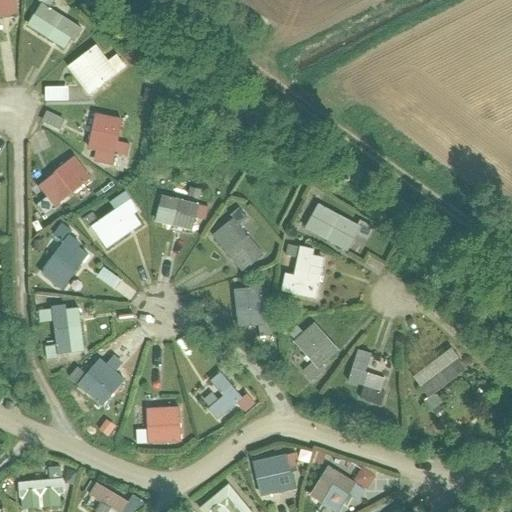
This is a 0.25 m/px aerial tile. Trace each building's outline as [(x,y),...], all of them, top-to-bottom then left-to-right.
[(0,0),(0,18),(23,13),(20,0),(0,0)] [(66,54),(84,27),(47,3),(30,30),(66,54)] [(97,43),(67,65),(91,96),(130,67),(120,54),(110,61),(97,43)] [(71,99),(71,86),(49,86),(50,99),(71,99)] [(141,118),(90,113),(87,150),(103,151),(102,160),(136,164),(141,118)] [(43,183),(59,206),(95,180),(79,157),(43,183)] [(94,225),(109,248),(147,223),(139,211),(143,208),(132,190),(113,203),(117,210),(94,225)] [(158,222),(195,230),(201,201),(164,193),(158,222)] [(362,228),(322,203),(306,229),(347,253),(362,228)] [(265,258),(236,217),(213,233),(242,274),(265,258)] [(46,272),(66,286),(90,252),(81,246),(83,243),(72,234),(75,230),(65,223),(57,235),(67,242),(46,272)] [(318,247),(289,242),(287,256),(298,258),(296,274),(284,272),(282,290),(322,296),(329,255),(317,253),(318,247)] [(267,321),(263,283),(234,286),(238,323),(267,321)] [(87,351),(82,306),(41,311),(43,322),(54,321),(56,343),(45,345),(46,356),(87,351)] [(311,373),(341,348),(319,321),(306,331),(299,324),(283,338),(311,373)] [(455,347),(417,371),(432,394),(470,370),(455,347)] [(105,403),(133,369),(110,350),(91,373),(83,366),(74,377),(105,403)] [(376,356),(361,350),(351,378),(386,391),(392,376),(372,369),(376,356)] [(246,394),(223,370),(196,397),(218,421),(246,394)] [(151,441),(187,441),(188,398),(151,397),(151,441)] [(288,452),(255,461),(265,495),(297,486),(288,452)] [(343,511),(359,485),(331,467),(311,500),(331,511),(343,511)] [(74,477),(16,480),(18,509),(75,505),(74,477)] [(126,511),(133,499),(96,480),(82,508),(89,511),(126,511)] [(258,511),(235,484),(207,508),(210,511),(258,511)]
